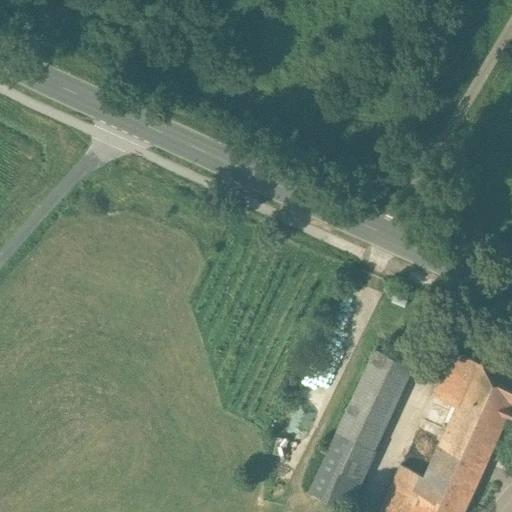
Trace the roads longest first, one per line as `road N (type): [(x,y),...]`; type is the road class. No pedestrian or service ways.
road 1 (secondary): [(118,118),(511,291)]
road 2 (track): [(375,262),(511,24)]
road 3 (unclassified): [(118,118),(0,254)]
road 4 (secondary): [(0,64),(118,118)]
